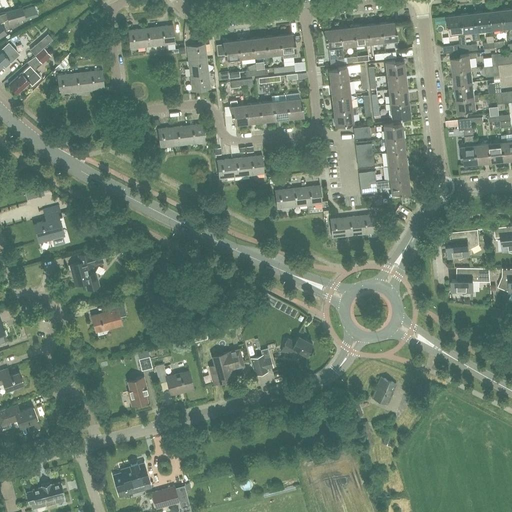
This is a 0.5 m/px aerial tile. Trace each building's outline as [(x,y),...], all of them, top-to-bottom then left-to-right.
[(23,7),(6,11),(6,12),(8,19),(10,24),(26,19),(24,9),(23,7)] [(505,18),(506,27),(511,25),(511,7),(502,9),(503,18),(505,18)] [(492,28),(506,27),(505,18),(503,18),(502,9),(488,10),(490,19),(491,19),(492,28)] [(38,10),(27,15),(30,21),(41,15),(38,10)] [(479,30),(492,28),(491,19),(490,19),(488,10),(475,12),(476,21),(478,21),(479,30)] [(480,39),(479,30),(478,21),(476,21),(475,12),(461,13),(462,22),(464,22),(465,31),(472,31),(473,40),(480,39)] [(464,22),(462,22),(461,13),(447,15),(448,25),(450,25),(451,33),(460,32),(461,36),(459,38),(460,43),(456,44),(457,51),(467,50),(466,44),(467,44),(465,31),(464,22)] [(383,32),(384,41),(398,39),(397,29),(395,30),(394,21),(380,23),(381,32),(383,32)] [(370,42),(384,41),(383,32),(381,32),(380,23),(365,24),(367,33),(369,33),(370,42)] [(356,44),(370,42),(369,33),(367,33),(365,24),(352,26),(353,35),(355,35),(356,44)] [(158,26),(160,44),(175,42),(173,25),(158,26)] [(145,46),(160,44),(158,26),(143,28),(145,46)] [(342,46),(356,44),(355,35),(353,35),(352,26),(338,28),(339,37),(341,37),(342,46)] [(41,27),(33,30),(36,40),(44,37),(41,27)] [(130,48),(145,46),(143,28),(127,30),(130,48)] [(342,46),(341,37),(339,37),(338,28),(324,30),(325,39),(327,39),(328,47),(335,47),(336,58),(329,59),(330,65),(344,63),(342,46)] [(15,40),(19,48),(36,40),(32,32),(15,40)] [(281,44),(282,52),(283,58),(297,56),(296,51),(297,51),(296,42),(293,42),(292,33),(278,34),(280,44),(281,44)] [(268,54),(282,52),(281,44),(280,44),(278,34),(264,36),(266,46),(267,45),(268,54)] [(254,56),(268,54),(267,45),(266,46),(264,36),(251,38),(252,47),(253,47),(254,56)] [(240,57),(254,56),(253,47),(252,47),(251,38),(237,39),(238,49),(239,49),(240,57)] [(226,59),(240,57),(239,49),(238,49),(237,39),(222,41),(224,54),(226,54),(226,59)] [(41,41),(31,50),(35,55),(44,48),(46,46),(41,41)] [(6,66),(19,53),(9,42),(1,49),(0,49),(0,67),(4,64),(6,66)] [(188,61),(207,58),(205,43),(187,45),(188,61)] [(44,48),(35,56),(42,64),(51,56),(44,48)] [(385,53),(386,58),(396,57),(407,57),(406,50),(395,51),(395,52),(385,53)] [(463,68),(472,67),(471,58),(477,57),(476,52),(470,53),(461,54),(461,56),(452,57),(454,71),(463,71),(463,68)] [(190,76),(209,73),(207,58),(188,61),(190,76)] [(60,66),(65,71),(71,65),(66,60),(60,66)] [(396,76),(406,75),(404,61),(395,62),(395,60),(386,61),(387,75),(396,74),(396,76)] [(284,66),(285,72),(305,70),(304,63),(294,64),(294,65),(284,66)] [(28,65),(9,83),(18,92),(29,82),(32,85),(41,77),(35,70),(30,64),(28,65)] [(339,81),(349,80),(348,72),(347,66),(338,67),(338,69),(328,70),(330,84),(340,83),(339,81)] [(464,82),(473,81),(472,67),(463,68),(463,71),(454,71),(455,86),(464,85),(464,82)] [(87,71),(89,90),(104,88),(102,70),(87,71)] [(74,91),(89,90),(87,71),(72,73),(74,91)] [(59,93),(74,91),(72,73),(57,75),(59,93)] [(209,73),(190,76),(192,91),(210,89),(209,73)] [(407,89),(406,75),(396,76),(396,74),(387,75),(389,89),(398,88),(398,90),(407,89)] [(242,87),(242,85),(241,80),(227,81),(227,89),(242,87)] [(341,95),(350,94),(349,80),(339,81),(340,83),(330,84),(332,98),(341,97),(341,95)] [(475,95),(473,81),(464,82),(464,85),(455,86),(457,99),(466,98),(466,96),(475,95)] [(496,93),(501,92),(500,82),(495,82),(490,83),(488,85),(489,93),(496,93)] [(409,103),(407,89),(398,90),(398,88),(389,89),(391,103),(399,102),(400,104),(409,103)] [(343,109),(352,108),(350,94),(341,95),(341,97),(332,98),(334,112),(343,110),(343,109)] [(466,98),(457,99),(459,113),(469,112),(469,110),(477,109),(476,102),(478,102),(480,99),(479,94),(475,95),(466,96),(466,98)] [(289,108),(290,118),(304,116),(303,106),(301,106),(300,98),(286,99),(287,108),(289,108)] [(276,119),(290,118),(289,108),(287,108),(286,99),(272,101),(273,110),(275,110),(276,119)] [(262,121),(276,119),(275,110),(273,110),(272,101),(259,103),(260,112),(261,112),(262,121)] [(411,117),(409,103),(400,104),(399,102),(391,103),(392,117),(400,116),(400,118),(411,117)] [(248,123),(262,121),(261,112),(260,112),(259,103),(245,105),(246,113),(247,113),(248,123)] [(234,124),(248,123),(247,113),(246,113),(245,105),(230,106),(231,115),(233,115),(234,124)] [(343,110),(334,112),(335,126),(346,125),(346,123),(354,122),(353,114),(356,114),(356,107),(352,108),(343,109),(343,110)] [(473,123),(472,118),(445,121),(446,127),(458,126),(459,130),(472,129),(471,123),(473,123)] [(395,139),(404,138),(403,124),(393,125),(393,123),(384,124),(385,138),(395,137),(395,139)] [(188,125),(190,144),(205,142),(203,124),(188,125)] [(175,146),(190,144),(188,125),(173,127),(175,146)] [(365,132),(366,138),(371,137),(370,126),(354,128),(354,133),(365,132)] [(160,147),(175,146),(173,127),(158,129),(160,147)] [(507,160),(511,159),(511,140),(507,141),(506,134),(502,135),(503,151),(506,150),(507,160)] [(461,143),(462,156),(464,156),(465,164),(479,163),(478,153),(476,153),(475,144),(474,135),(465,136),(465,143),(461,143)] [(493,161),(507,160),(506,150),(503,151),(502,135),(501,135),(502,142),(489,143),(490,152),(492,152),(493,161)] [(406,151),(404,138),(395,139),(395,137),(385,138),(387,152),(396,151),(396,152),(406,151)] [(479,163),(493,161),(492,152),(490,152),(489,143),(475,144),(476,153),(478,153),(479,163)] [(407,165),(406,151),(396,152),(396,151),(387,152),(389,166),(398,165),(398,166),(407,165)] [(247,157),(249,175),(264,173),(262,155),(247,157)] [(234,177),(249,175),(247,157),(232,159),(234,177)] [(219,179),(234,177),(232,159),(217,160),(219,179)] [(409,179),(407,165),(398,166),(398,165),(389,166),(390,180),(399,179),(400,180),(409,179)] [(411,193),(409,179),(400,180),(399,179),(390,180),(392,194),(400,193),(400,195),(411,193)] [(305,187),(307,205),(322,204),(320,186),(305,187)] [(292,207),(307,205),(305,187),(290,189),(292,207)] [(277,209),(292,207),(290,189),(275,191),(277,209)] [(39,241),(64,234),(59,216),(62,215),(59,205),(44,209),(47,219),(34,223),(39,241)] [(360,216),(362,234),(378,232),(376,214),(360,216)] [(347,236),(362,234),(360,216),(345,217),(347,236)] [(332,237),(347,236),(345,217),(330,219),(332,237)] [(511,233),(508,234),(507,226),(494,227),(495,237),(501,237),(503,251),(506,251),(511,252),(511,233)] [(460,259),(467,256),(470,255),(469,254),(471,253),(471,248),(479,244),(478,229),(459,231),(460,240),(454,240),(454,244),(447,245),(448,257),(458,256),(460,259)] [(103,262),(100,251),(91,253),(90,252),(79,255),(81,261),(70,264),(76,284),(85,281),(87,289),(99,286),(96,272),(90,274),(88,267),(93,265),(93,264),(103,262)] [(467,267),(466,275),(459,275),(459,279),(452,279),(452,291),(462,292),(463,295),(470,292),(473,292),(473,280),(490,281),(489,268),(467,267)] [(511,267),(502,268),(502,275),(498,287),(509,291),(509,292),(511,292),(511,267)] [(97,331),(121,324),(119,316),(127,314),(123,299),(107,304),(109,311),(92,315),(97,331)] [(288,340),(282,352),(297,359),(301,352),(307,355),(313,343),(299,336),(296,342),(294,341),(293,343),(288,340)] [(234,378),(231,370),(245,366),(240,349),(213,356),(215,365),(210,367),(214,383),(222,381),(223,383),(231,381),(230,379),(234,378)] [(264,358),(263,354),(250,358),(255,376),(268,372),(267,369),(273,368),(270,357),(264,358)] [(142,370),(153,367),(150,356),(139,359),(142,370)] [(167,377),(163,364),(156,366),(160,383),(168,381),(171,394),(183,391),(184,392),(194,389),(189,371),(167,377)] [(6,390),(12,392),(14,387),(23,384),(18,372),(10,375),(7,368),(0,370),(0,384),(3,383),(6,390)] [(132,405),(148,401),(145,393),(148,392),(144,376),(128,381),(131,390),(128,391),(132,405)] [(388,403),(397,384),(381,377),(373,396),(388,403)] [(356,418),(363,415),(355,396),(348,399),(356,418)] [(32,407),(19,411),(17,404),(5,408),(0,410),(0,426),(0,428),(10,425),(9,423),(18,420),(20,426),(37,420),(32,407)] [(365,446),(374,443),(368,423),(359,426),(365,446)] [(390,446),(396,431),(387,428),(382,443),(390,446)] [(122,472),(113,474),(120,496),(151,486),(144,462),(138,464),(137,462),(130,464),(131,466),(121,469),(122,472)] [(31,489),(32,490),(26,492),(29,503),(35,502),(35,503),(45,500),(47,505),(56,502),(64,499),(63,495),(65,495),(61,481),(51,484),(51,482),(41,485),(41,486),(31,489)] [(156,509),(179,502),(174,485),(151,492),(156,509)]
